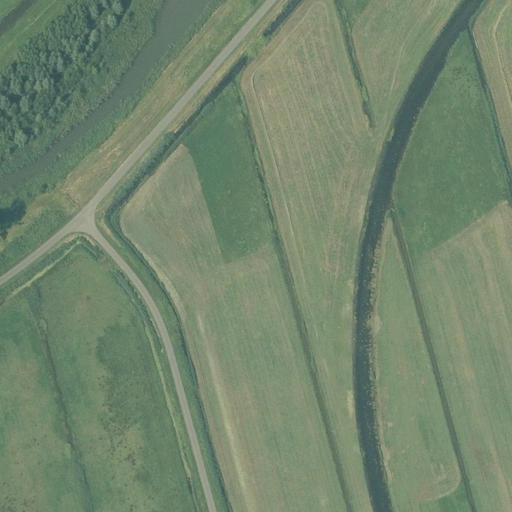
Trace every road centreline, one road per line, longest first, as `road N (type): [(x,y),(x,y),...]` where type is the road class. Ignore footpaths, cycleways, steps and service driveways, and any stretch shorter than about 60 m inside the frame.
road 1 (unclassified): [(211,511),(160,319),(130,270),(74,219)]
road 2 (unclassified): [(74,219),(269,0)]
